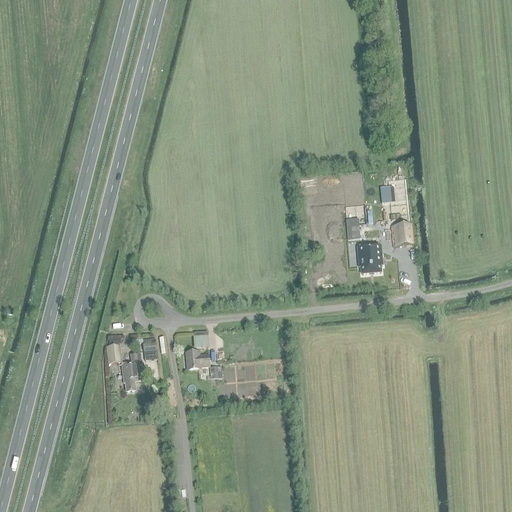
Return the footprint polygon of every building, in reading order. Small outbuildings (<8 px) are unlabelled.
[(389,188),(380,189),(382,205),(390,204),(389,188)] [(359,217),(365,217),(365,207),(346,208),(346,215),(359,214),(359,217)] [(359,231),(358,221),(346,222),(347,232),(359,231)] [(394,247),(397,247),(397,250),(392,251),(393,269),(397,269),(398,276),(409,275),(407,250),(401,250),(401,247),(415,246),(414,226),(392,227),(394,247)] [(380,274),(381,274),(380,274),(381,274),(381,273),(380,273),(380,267),(382,267),(380,247),(357,249),(359,269),(361,269),(361,275),(361,276),(362,276),(380,274),(380,275),(380,274)] [(203,337),(193,338),(193,350),(204,350),(203,337)] [(155,341),(142,343),(143,354),(156,353),(155,341)] [(106,348),(108,366),(122,364),(120,346),(106,348)] [(156,353),(143,354),(145,363),(157,361),(156,353)] [(199,358),(199,353),(185,354),(186,366),(188,366),(188,371),(200,370),(200,369),(210,368),(209,357),(199,358)] [(121,365),(122,385),(124,385),(125,393),(135,392),(135,384),(139,384),(138,366),(140,366),(140,357),(130,357),(130,364),(121,365)]
